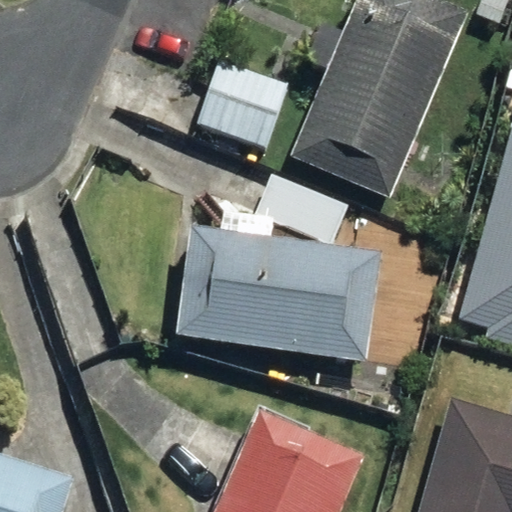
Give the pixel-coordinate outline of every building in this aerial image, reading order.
[(364,0),(298,159),(397,200),(474,18),(432,0),(364,0)] [(202,127),(271,151),(292,89),(224,66),(202,127)] [(511,138),(502,136),(450,331),(481,339),(478,349),(511,357),(511,138)] [(187,339),(375,363),(389,256),(201,233),(187,339)] [(511,511),(511,430),(439,411),(410,511),(511,511)] [(225,511),(350,511),(371,463),(265,419),(225,511)] [(0,511),(68,511),(79,482),(0,456),(0,511)]
